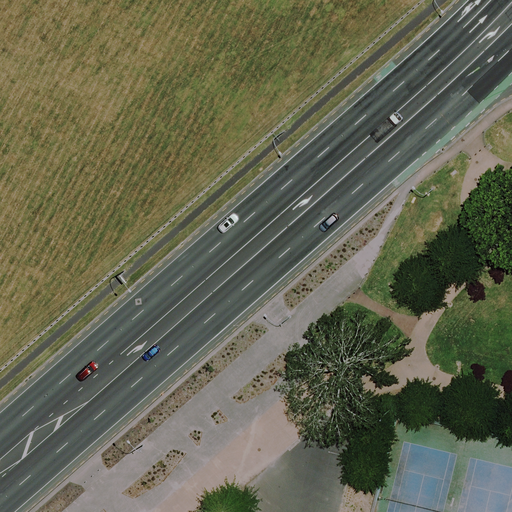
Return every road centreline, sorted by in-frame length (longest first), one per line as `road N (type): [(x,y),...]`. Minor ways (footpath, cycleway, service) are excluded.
road 1 (secondary): [(0,436),(491,0)]
road 2 (secondary): [(457,101),(0,501)]
